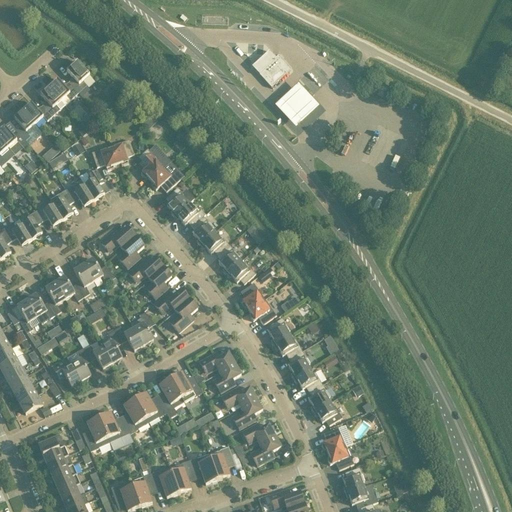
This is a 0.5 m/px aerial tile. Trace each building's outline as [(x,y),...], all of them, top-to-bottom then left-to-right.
[(258,75),(265,83),(271,89),(287,75),(271,58),(268,61),(270,64),(258,75)] [(66,72),(74,81),(70,85),(78,95),(93,82),(89,77),(77,63),(75,65),(74,63),(69,68),(70,69),(66,72)] [(53,83),(47,87),(65,107),(78,95),(70,85),(65,90),(57,81),(54,84),(53,83)] [(48,105),(43,109),(52,119),(65,107),(47,87),(43,92),(43,93),(40,96),(48,105)] [(320,110),(299,88),(276,110),(297,132),(320,110)] [(104,110),(107,107),(108,106),(104,102),(98,107),(102,112),(104,110)] [(21,111),(34,126),(43,119),(47,123),(52,119),(43,109),(39,113),(31,104),(27,107),(26,107),(21,111)] [(107,107),(104,110),(102,112),(106,117),(112,111),(108,106),(107,107)] [(21,129),(17,133),(29,147),(43,135),(34,126),(21,111),(16,116),(17,117),(13,120),(21,129)] [(97,127),(103,122),(95,113),(89,118),(97,127)] [(147,127),(154,119),(151,116),(144,124),(147,127)] [(49,124),(54,129),(57,126),(52,121),(49,124)] [(24,151),(29,147),(17,133),(12,137),(4,128),(1,131),(0,130),(0,140),(8,150),(14,156),(22,149),(24,151)] [(78,134),(83,139),(88,134),(84,129),(78,134)] [(129,142),(121,145),(110,148),(117,167),(121,166),(121,168),(128,166),(126,160),(134,157),(129,142)] [(173,146),(180,154),(185,149),(178,142),(173,146)] [(79,145),(78,145),(72,149),(76,156),(84,152),(79,145)] [(139,165),(145,172),(140,176),(145,181),(147,179),(150,182),(164,169),(171,163),(155,146),(149,152),(151,155),(139,165)] [(54,148),(48,153),(53,159),(59,154),(54,148)] [(97,170),(105,167),(107,173),(114,170),(113,168),(117,167),(110,148),(91,155),(97,170)] [(25,168),(31,176),(38,170),(32,162),(25,168)] [(178,184),(172,177),(164,169),(150,182),(152,185),(151,187),(155,192),(160,188),(166,195),(178,184)] [(88,180),(90,184),(84,187),(94,203),(98,200),(102,201),(103,195),(99,188),(105,184),(98,174),(97,173),(88,178),(88,180)] [(94,203),(84,187),(78,191),(76,187),(74,187),(66,192),(73,204),(79,201),(83,208),(89,209),(90,205),(94,203)] [(166,200),(170,205),(167,207),(172,213),(170,215),(174,219),(189,206),(194,201),(185,191),(181,194),(177,190),(166,200)] [(52,200),(59,196),(56,191),(49,195),(52,200)] [(72,215),(68,208),(73,204),(66,192),(50,202),(53,207),(63,222),(67,220),(71,221),(72,215)] [(194,208),(192,209),(189,206),(174,219),(178,223),(180,222),(185,227),(188,225),(192,229),(203,219),(205,217),(201,212),(199,214),(194,208)] [(53,207),(47,210),(46,209),(44,208),(35,213),(42,224),(48,220),(52,227),(58,228),(59,225),(63,222),(53,207)] [(28,223),(22,226),(32,242),(36,239),(39,240),(41,234),(37,227),(42,224),(35,213),(27,218),(27,221),(28,223)] [(213,229),(203,219),(192,229),(196,233),(193,236),(198,242),(196,244),(200,248),(214,235),(211,231),(213,229)] [(16,240),(21,247),(27,248),(28,245),(32,242),(22,226),(19,221),(14,224),(14,227),(11,226),(3,231),(4,233),(11,244),(16,240)] [(246,233),(252,240),(258,234),(252,227),(246,233)] [(109,256),(119,248),(122,251),(135,239),(127,229),(119,236),(115,232),(100,245),(109,256)] [(0,260),(1,262),(5,259),(8,260),(10,254),(5,247),(11,244),(4,233),(0,235),(0,260)] [(229,247),(220,237),(218,239),(214,235),(200,248),(204,252),(205,250),(211,256),(214,253),(218,258),(229,247)] [(136,255),(144,249),(135,239),(122,251),(124,254),(118,260),(127,271),(140,260),(136,255)] [(239,258),(233,252),(229,247),(218,258),(222,262),(219,265),(224,271),(222,272),(226,277),(240,263),(237,260),(239,258)] [(154,260),(147,267),(143,262),(130,273),(140,284),(147,278),(149,281),(163,269),(154,260)] [(100,274),(92,261),(90,262),(85,262),(85,265),(82,267),(93,284),(102,278),(107,285),(115,280),(107,270),(100,274)] [(255,276),(246,266),(244,267),(240,263),(226,277),(230,281),(231,279),(237,285),(240,282),(244,287),(255,276)] [(73,273),(81,286),(76,289),(83,300),(88,296),(84,290),(93,284),(82,267),(80,269),(77,267),(75,272),(73,273)] [(164,286),(171,279),(163,269),(149,281),(152,284),(145,290),(155,301),(168,290),(164,286)] [(72,292),(64,279),(62,280),(57,280),(57,283),(54,285),(65,302),(74,296),(78,303),(83,300),(76,289),(72,292)] [(45,291),(53,303),(48,306),(55,317),(60,314),(56,308),(65,302),(54,285),(52,286),(49,285),(46,290),(45,291)] [(249,313),(265,301),(253,285),(240,294),(245,302),(240,305),(244,311),(246,309),(249,313)] [(163,319),(173,310),(175,313),(189,301),(181,292),(173,298),(168,293),(153,307),(163,319)] [(43,309),(35,297),(34,298),(28,298),(28,301),(26,303),(36,320),(46,314),(50,320),(55,317),(48,306),(43,309)] [(294,299),(288,303),(293,310),(299,305),(298,304),(295,300),(294,299)] [(190,318),(190,317),(197,311),(189,301),(175,313),(178,316),(169,324),(179,335),(193,322),(190,318)] [(276,318),(271,311),(265,301),(249,313),(251,316),(249,317),(253,323),(258,320),(263,327),(276,318)] [(32,332),(27,325),(36,320),(26,303),(23,304),(20,303),(18,308),(16,309),(24,321),(20,324),(27,335),(29,334),(32,332)] [(94,314),(99,311),(94,304),(89,307),(94,314)] [(104,318),(101,312),(96,314),(100,321),(104,318)] [(18,324),(19,324),(12,313),(7,316),(14,327),(17,325),(18,324)] [(153,342),(146,329),(154,325),(145,315),(139,318),(140,320),(131,326),(144,348),(146,346),(149,348),(152,343),(153,342)] [(79,324),(75,318),(61,327),(65,333),(70,329),(79,324)] [(290,333),(285,325),(282,320),(269,328),(272,333),(268,335),(272,342),(270,343),(273,348),(290,338),(288,334),(290,333)] [(312,336),(319,331),(315,325),(308,329),(312,336)] [(126,340),(134,353),(136,352),(141,352),(141,349),(144,348),(131,326),(133,331),(124,336),(120,329),(114,333),(120,344),(126,340)] [(51,341),(55,339),(57,338),(52,331),(47,334),(51,341)] [(21,333),(15,336),(20,345),(23,343),(26,341),(21,333)] [(101,346),(102,348),(102,349),(112,366),(115,364),(118,366),(120,361),(122,360),(114,347),(120,344),(114,333),(108,336),(110,340),(101,346)] [(27,335),(33,345),(36,350),(42,347),(38,341),(36,343),(32,338),(29,334),(27,335)] [(78,340),(83,349),(89,346),(84,337),(78,340)] [(302,353),(295,341),(293,343),(290,338),(273,348),(276,353),(278,352),(282,358),(286,356),(289,361),(302,353)] [(0,355),(11,350),(6,340),(0,343),(0,355)] [(23,343),(20,345),(23,350),(27,351),(30,349),(26,341),(23,343)] [(339,353),(338,352),(334,344),(328,348),(327,348),(326,349),(331,357),(339,353)] [(46,354),(42,347),(37,350),(41,357),(46,354)] [(95,358),(103,371),(104,370),(110,370),(110,367),(112,366),(102,349),(93,354),(89,347),(83,351),(89,362),(95,358)] [(0,368),(16,359),(11,350),(0,355),(0,368)] [(91,378),(83,365),(89,362),(83,351),(67,360),(81,384),(84,382),(86,384),(89,379),(91,378)] [(29,356),(32,362),(38,360),(34,353),(29,356)] [(310,366),(305,358),(302,353),(289,361),(292,366),(288,369),(292,375),(290,376),(293,381),(310,371),(307,367),(310,366)] [(205,374),(215,368),(219,375),(235,366),(228,354),(219,360),(216,354),(199,364),(205,374)] [(334,358),(330,360),(334,367),(338,364),(334,358)] [(0,370),(4,378),(22,368),(16,359),(0,368),(0,370)] [(38,360),(32,363),(35,368),(41,364),(38,360)] [(57,365),(52,369),(58,380),(64,377),(71,389),(73,389),(78,389),(78,385),(81,384),(67,360),(66,360),(68,363),(59,368),(57,365)] [(235,388),(235,387),(232,382),(241,377),(235,366),(219,375),(221,378),(212,383),(220,396),(235,388)] [(9,388),(27,378),(22,368),(4,378),(9,388)] [(322,387),(315,374),(313,376),(310,371),(293,381),(296,386),(298,385),(302,392),(306,390),(309,395),(322,387)] [(194,380),(187,384),(182,374),(170,381),(184,405),(203,395),(194,380)] [(15,397),(32,387),(27,378),(9,388),(15,397)] [(47,386),(52,383),(49,378),(48,379),(44,381),(47,386)] [(159,387),(165,397),(158,401),(166,415),(169,420),(176,416),(174,411),(184,405),(170,381),(159,387)] [(54,385),(49,388),(56,399),(61,396),(54,385)] [(20,407),(37,397),(32,387),(15,397),(20,407)] [(330,399),(325,392),(322,387),(309,395),(312,400),(308,402),(312,409),(310,410),(313,415),(330,405),(327,400),(330,399)] [(352,391),(356,398),(363,394),(360,387),(352,391)] [(227,413),(239,407),(240,410),(256,401),(250,390),(241,395),(238,389),(220,399),(227,413)] [(135,401),(148,425),(166,415),(158,401),(151,404),(146,395),(135,401)] [(25,416),(43,407),(37,397),(20,407),(25,416)] [(123,408),(129,417),(122,421),(130,437),(137,432),(148,425),(135,401),(123,408)] [(257,423),(256,422),(253,417),(262,412),(256,401),(240,410),(242,413),(231,420),(239,433),(257,423)] [(342,420),(335,408),(333,409),(330,405),(313,415),(316,420),(318,418),(322,425),(326,423),(329,428),(342,420)] [(41,411),(45,418),(50,415),(46,408),(41,411)] [(366,420),(372,424),(376,418),(370,414),(366,420)] [(99,420),(110,445),(130,437),(122,421),(115,425),(110,415),(99,420)] [(206,425),(203,419),(195,424),(198,429),(206,425)] [(110,445),(99,420),(87,425),(91,435),(84,438),(90,454),(110,445)] [(209,426),(201,430),(203,434),(211,430),(209,426)] [(257,426),(241,434),(248,448),(257,443),(259,446),(275,438),(269,427),(260,431),(257,426)] [(77,430),(71,433),(76,443),(82,441),(77,430)] [(323,436),(327,444),(321,447),(324,453),(326,452),(327,456),(346,448),(338,430),(323,436)] [(50,442),(38,447),(43,458),(64,448),(59,436),(50,440),(50,442)] [(275,438),(259,446),(262,453),(252,458),(257,468),(274,459),(272,454),(281,449),(275,438)] [(235,448),(239,454),(244,452),(241,445),(235,448)] [(43,458),(47,467),(68,458),(64,448),(43,458)] [(353,466),(350,458),(346,448),(327,456),(329,460),(327,460),(330,467),(335,465),(339,473),(353,466)] [(208,456),(218,482),(230,478),(226,468),(234,465),(228,449),(208,456)] [(189,463),(195,479),(202,476),(205,487),(218,482),(208,456),(189,463)] [(47,467),(51,476),(72,467),(68,458),(47,467)] [(191,492),(187,481),(195,479),(189,463),(170,470),(179,496),(191,492)] [(51,476),(55,486),(75,477),(77,476),(72,467),(51,476)] [(150,476),(156,492),(163,490),(167,500),(179,496),(170,470),(150,476)] [(344,475),(347,481),(343,482),(345,489),(343,490),(345,495),(363,489),(362,484),(364,484),(359,470),(344,475)] [(152,505),(149,495),(156,492),(150,476),(131,483),(140,509),(152,505)] [(55,486),(59,495),(79,486),(75,477),(55,486)] [(132,511),(140,509),(131,483),(111,490),(116,506),(124,503),(126,511),(132,511)] [(79,497),(75,489),(80,487),(79,486),(59,495),(63,504),(79,497)] [(372,506),(367,493),(365,494),(363,489),(345,495),(347,501),(349,500),(352,507),(356,506),(358,511),(372,506)] [(287,511),(304,506),(300,494),(290,497),(288,491),(272,497),(276,508),(285,505),(287,511)] [(63,504),(66,511),(71,511),(83,507),(84,507),(88,505),(84,495),(79,497),(63,504)]
